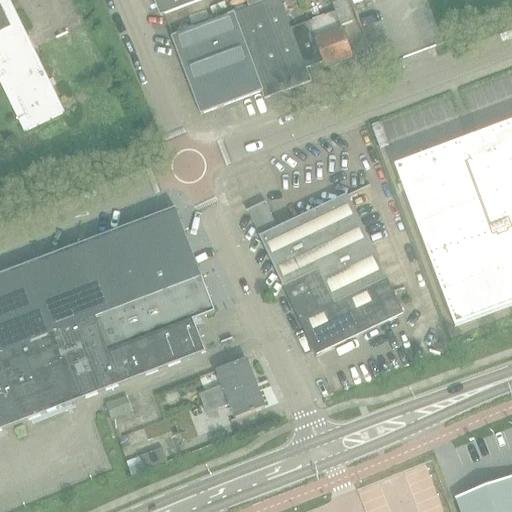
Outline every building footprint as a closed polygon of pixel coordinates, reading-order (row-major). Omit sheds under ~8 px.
[(0,0),(0,83),(23,132),(63,113),(13,9),(8,0),(0,0)] [(176,9),(199,0),(153,0),(159,15),(176,9)] [(310,81),(291,30),(279,0),(271,0),(171,37),(200,114),(261,91),(263,99),(310,81)] [(307,23),(291,30),(310,81),(305,68),(323,62),(325,66),(351,56),(340,26),(352,22),(344,0),(341,0),(331,4),(335,13),(307,23)] [(511,123),(395,167),(455,327),(511,305),(511,123)] [(264,203),(246,211),(287,297),(375,255),(347,196),(277,229),(264,203)] [(214,313),(175,210),(0,276),(0,431),(98,394),(204,353),(192,321),(214,313)] [(403,315),(375,255),(287,297),(316,357),(403,315)] [(198,395),(202,405),(255,385),(246,360),(217,371),(222,386),(216,388),(216,389),(198,395)] [(264,409),(255,385),(202,405),(205,414),(223,407),(230,405),(235,420),(264,409)] [(111,420),(132,412),(126,397),(105,405),(111,420)] [(144,470),(167,461),(162,449),(139,458),(144,470)] [(511,511),(511,479),(455,500),(459,511),(511,511)]
